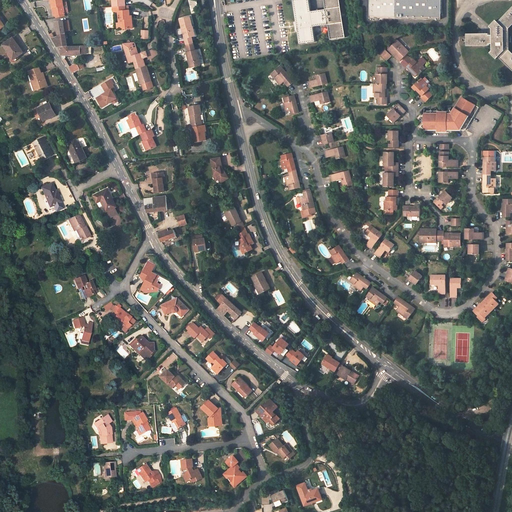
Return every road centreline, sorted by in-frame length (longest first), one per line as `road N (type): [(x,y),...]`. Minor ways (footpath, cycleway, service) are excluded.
road 1 (residential): [(270,127),(308,153),(330,214),(364,260),(434,311),(461,307),(493,277),(496,232),(472,198),(472,150),(461,139),(414,131),(398,68)]
road 2 (tertiary): [(241,139),(259,210),(298,284),(389,368)]
road 3 (residential): [(21,0),(152,237)]
road 4 (residential): [(252,439),(243,413),(128,297),(127,279),(152,237)]
road 5 (residential): [(152,237),(217,318),(296,384)]
road 6 (track): [(98,511),(179,498),(242,502)]
road 7 (tertiary): [(389,368),(511,446)]
road 8 (residential): [(121,453),(252,439)]
road 9 (residential): [(265,480),(312,457),(296,384)]
